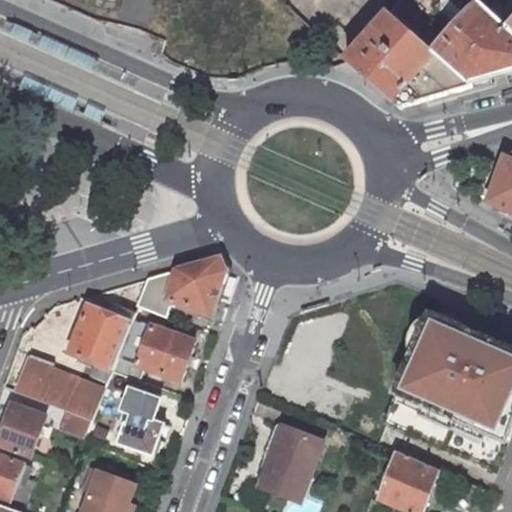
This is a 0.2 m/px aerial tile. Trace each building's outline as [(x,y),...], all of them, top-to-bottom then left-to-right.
[(503,23),(490,11),(486,6),(482,2),(478,0),(442,37),(401,0),(398,0),(388,11),(430,51),(432,49),(469,83),(511,70),(511,31),(508,27),(503,23)] [(498,3),(494,0),(483,0),(482,2),(486,6),(490,11),(498,3)] [(430,51),(388,11),(382,17),(377,12),(352,38),(358,44),(346,59),(370,79),(386,93),(398,103),(469,83),(432,49),(430,51)] [(511,151),(500,154),(511,159),(511,151)] [(511,159),(500,154),(483,205),(511,217),(511,159)] [(173,296),(211,311),(228,265),(221,256),(147,278),(137,304),(166,315),(173,296)] [(134,311),(109,301),(105,313),(88,306),(70,352),(99,363),(96,374),(107,379),(112,368),(116,356),(134,311)] [(382,422),(495,472),(511,425),(511,348),(430,311),(393,392),(382,422)] [(126,359),(140,321),(132,318),(116,356),(126,359)] [(194,340),(140,321),(126,359),(116,356),(112,368),(138,378),(142,366),(179,380),(194,340)] [(54,362),(28,352),(13,391),(91,422),(104,389),(51,369),(54,362)] [(160,399),(129,387),(122,407),(126,408),(133,410),(129,422),(126,421),(119,442),(154,455),(161,435),(166,423),(159,420),(153,418),(160,399)] [(376,434),(385,413),(329,389),(320,410),(376,434)] [(44,415),(9,402),(0,426),(0,446),(28,457),(44,415)] [(121,419),(126,421),(129,422),(133,410),(126,408),(121,419)] [(320,439),(281,424),(258,484),(297,499),(320,439)] [(394,450),(377,502),(401,511),(421,511),(437,469),(394,450)] [(23,463),(0,453),(0,496),(9,500),(23,463)] [(48,465),(42,481),(64,489),(70,473),(48,465)] [(124,511),(134,483),(90,467),(80,494),(88,497),(82,511),(124,511)]
